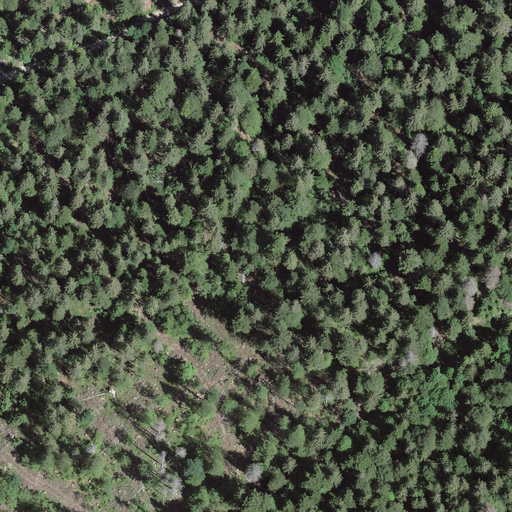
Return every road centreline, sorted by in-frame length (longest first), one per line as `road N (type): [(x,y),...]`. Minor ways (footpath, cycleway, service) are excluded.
road 1 (track): [(251,511),(340,442),(363,410),(413,370),(511,309)]
road 2 (track): [(0,87),(204,0)]
